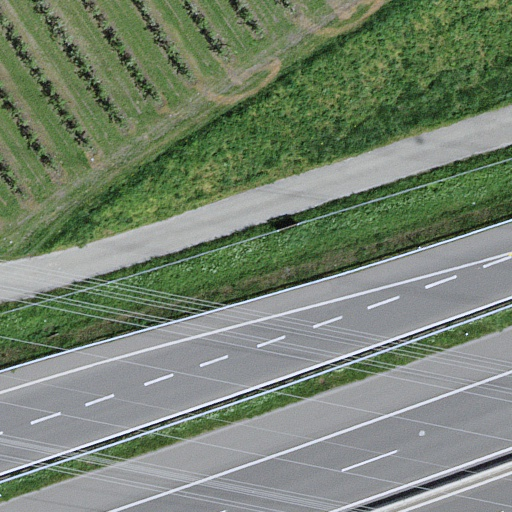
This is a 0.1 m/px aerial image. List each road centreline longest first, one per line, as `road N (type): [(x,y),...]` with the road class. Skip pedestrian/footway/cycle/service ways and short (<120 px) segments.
road 1 (motorway): [(511,270),(0,447)]
road 2 (unclassified): [(0,280),(59,270),(511,124)]
road 3 (motorway): [(511,406),(212,511)]
